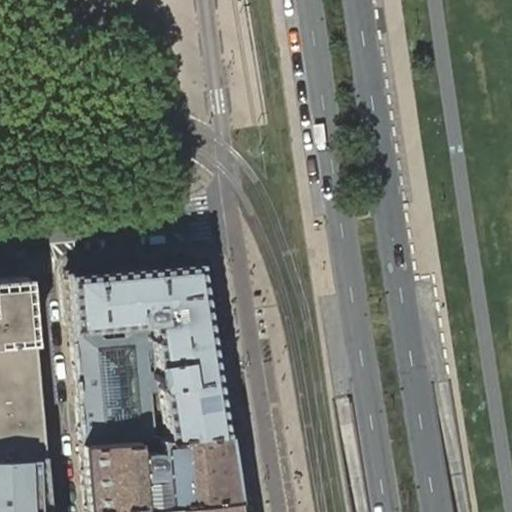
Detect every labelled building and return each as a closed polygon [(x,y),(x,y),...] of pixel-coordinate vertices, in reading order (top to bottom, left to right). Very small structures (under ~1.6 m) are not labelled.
[(63,272),(68,330),(145,323),(163,437),(220,432),(194,260),(132,266),(132,264),(122,266),(112,266),(112,268),(63,272)] [(0,456),(37,454),(32,398),(27,345),(27,341),(28,341),(22,276),(0,277),(0,456)] [(73,387),(78,444),(134,440),(157,437),(163,437),(145,323),(68,330),(73,387)] [(163,437),(157,437),(158,454),(160,477),(162,503),(170,502),(231,497),(220,432),(163,437)] [(134,440),(78,444),(83,494),(84,510),(139,505),(138,479),(160,477),(158,454),(157,437),(134,440)] [(38,454),(37,454),(0,456),(0,509),(43,505),(40,480),(38,454)] [(162,503),(160,503),(161,511),(232,511),(231,497),(170,502),(162,503)] [(139,505),(84,510),(84,511),(161,511),(160,503),(139,505)]
